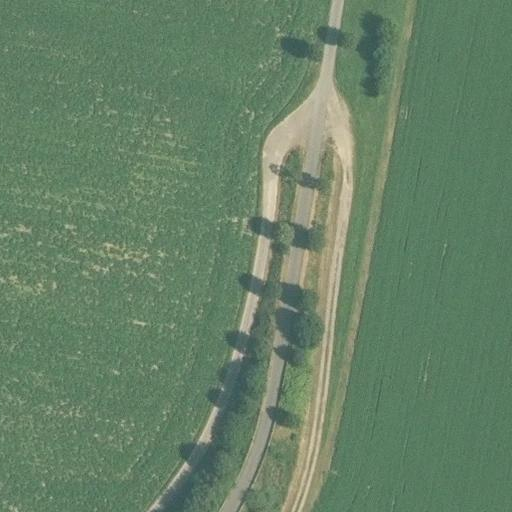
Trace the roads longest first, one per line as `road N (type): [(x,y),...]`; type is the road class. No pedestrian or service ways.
road 1 (track): [(341,0),(271,423),(235,511)]
road 2 (track): [(156,511),(191,466),(237,360),(276,145),(296,123),(323,120)]
road 3 (track): [(303,511),(321,432),(354,160),(344,133),(323,120)]
